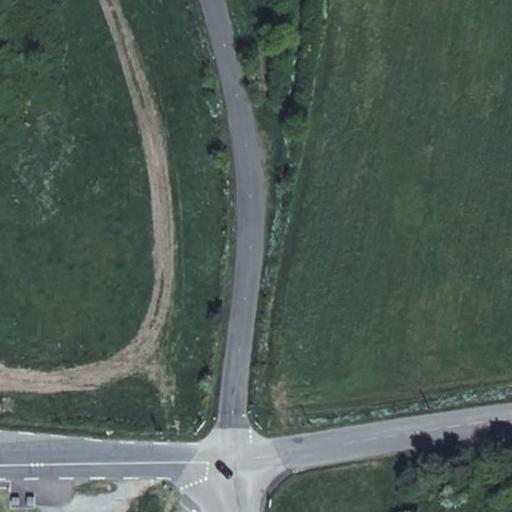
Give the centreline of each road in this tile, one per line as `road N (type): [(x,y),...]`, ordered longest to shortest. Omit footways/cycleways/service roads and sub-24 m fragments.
road 1 (secondary): [(238,457),(233,417),(253,214),(243,122),(208,0)]
road 2 (tertiary): [(511,425),(238,457)]
road 3 (tertiary): [(238,457),(38,464)]
